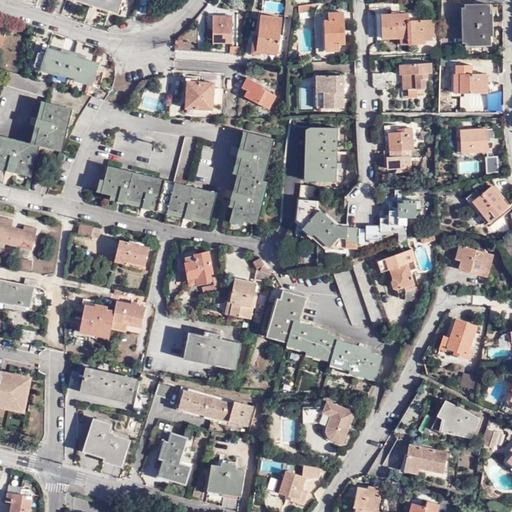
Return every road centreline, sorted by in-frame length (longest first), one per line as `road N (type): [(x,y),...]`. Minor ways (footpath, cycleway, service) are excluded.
road 1 (residential): [(274,266),(269,251),(0,191)]
road 2 (residential): [(326,511),(415,366),(445,299),(467,294)]
road 3 (residential): [(197,0),(145,44),(87,37),(0,7)]
road 4 (residential): [(370,198),(358,0)]
road 5 (residential): [(54,471),(203,511)]
road 6 (residential): [(511,140),(511,0)]
